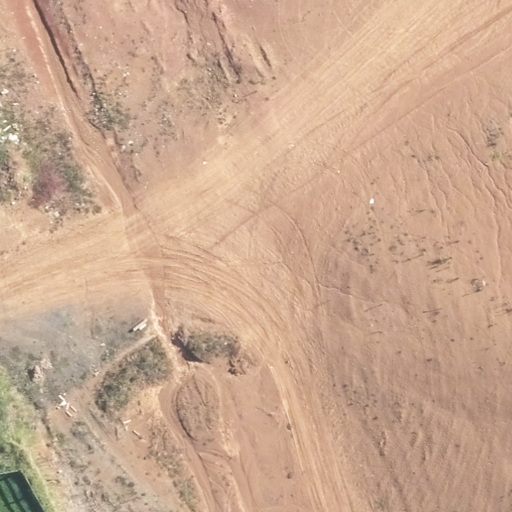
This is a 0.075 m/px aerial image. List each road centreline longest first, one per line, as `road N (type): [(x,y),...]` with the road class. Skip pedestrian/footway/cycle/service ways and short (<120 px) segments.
road 1 (unknown): [(0,282),(211,218),(511,64)]
road 2 (unknown): [(396,511),(211,218)]
